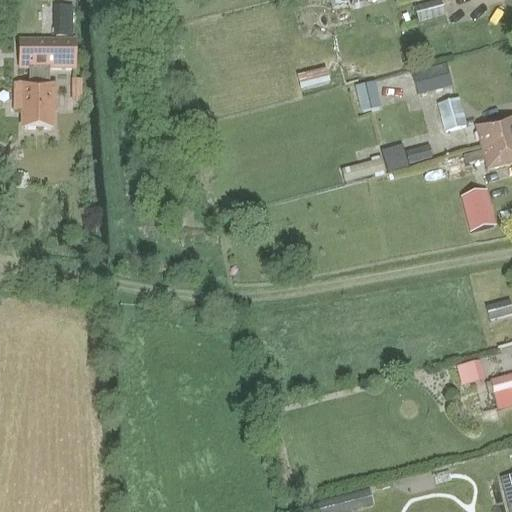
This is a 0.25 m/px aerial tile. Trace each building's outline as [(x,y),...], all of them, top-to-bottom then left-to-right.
[(69,8),(68,0),(49,0),(50,7),(52,7),(52,40),(73,40),(73,8),(69,8)] [(446,17),(441,1),(414,9),(418,24),(446,17)] [(74,70),(74,43),(20,43),(20,70),(29,70),(29,87),(23,87),(23,110),(22,110),(22,112),(24,112),(24,130),(51,130),(51,112),(53,112),(54,87),(49,87),(49,70),(74,70)] [(413,74),(418,93),(452,85),(447,65),(413,74)] [(326,68),(297,77),(301,91),(330,82),(326,68)] [(71,94),(82,94),(82,81),(71,81),(71,94)] [(361,114),(379,110),(373,84),(355,88),(361,114)] [(468,127),(460,99),(438,105),(445,133),(468,127)] [(511,142),(511,118),(474,129),(480,151),(511,142)] [(511,165),(511,142),(480,151),(485,172),(511,165)] [(409,156),(413,168),(434,162),(430,149),(409,156)] [(404,153),(384,158),(390,181),(412,176),(404,153)] [(474,173),(469,156),(444,163),(445,167),(438,169),(440,178),(448,176),(449,179),(474,173)] [(385,173),(382,162),(341,173),(344,184),(385,173)] [(470,234),(493,228),(484,193),(461,200),(470,234)] [(237,206),(228,199),(219,210),(228,217),(237,206)] [(511,316),(511,311),(510,302),(486,308),(489,323),(511,316)] [(462,388),(486,380),(480,361),(456,368),(462,388)] [(511,409),(511,377),(490,384),(498,414),(511,409)] [(511,478),(501,482),(508,509),(511,507),(511,478)] [(345,511),(374,505),(370,489),(305,506),(306,511),(345,511)]
